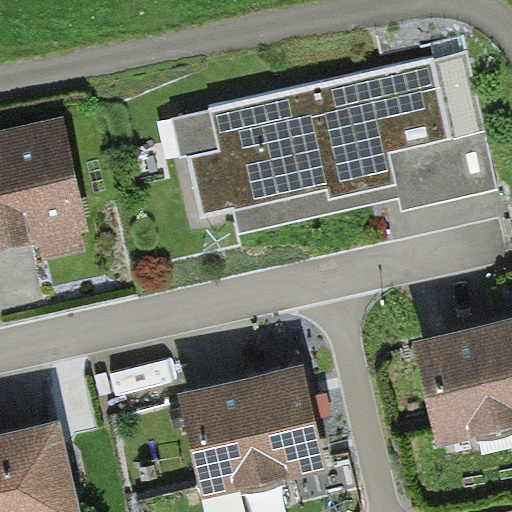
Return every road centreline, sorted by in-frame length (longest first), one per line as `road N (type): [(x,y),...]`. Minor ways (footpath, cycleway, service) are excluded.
road 1 (residential): [(0,354),(498,242)]
road 2 (residential): [(424,0),(0,81)]
